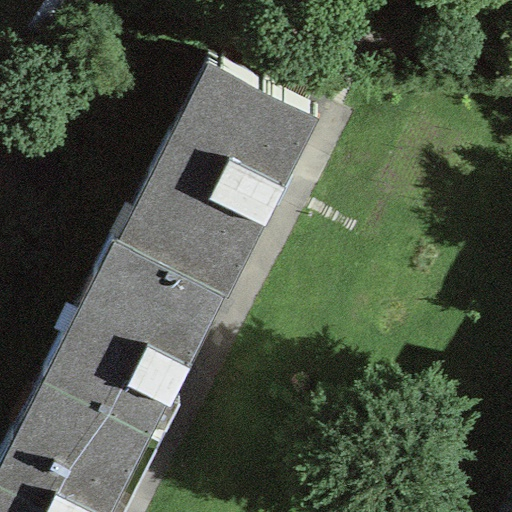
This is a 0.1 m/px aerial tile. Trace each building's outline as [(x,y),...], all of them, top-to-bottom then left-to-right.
[(70,0),(50,0),(26,34),(51,52),(82,8),(70,0)] [(131,230),(224,277),(228,279),(318,103),(222,54),(183,130),(171,124),(151,164),(162,169),(131,230)] [(0,200),(14,181),(0,171),(0,200)] [(56,366),(151,414),(171,375),(174,376),(224,277),(131,230),(114,222),(93,263),(106,269),(78,325),(65,319),(44,360),(56,366)] [(0,511),(102,511),(151,414),(56,366),(26,426),(13,419),(0,444),(0,464),(5,467),(0,475),(0,511)]
